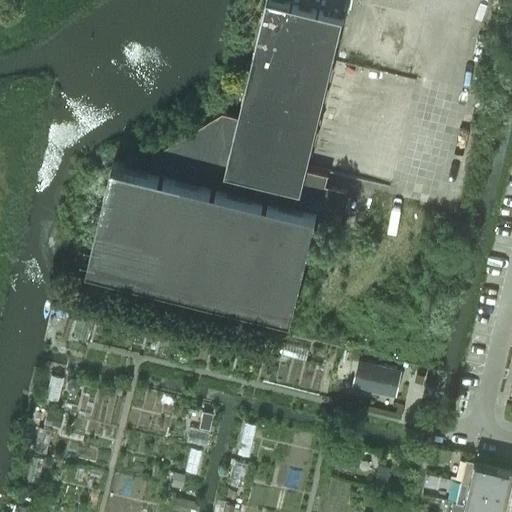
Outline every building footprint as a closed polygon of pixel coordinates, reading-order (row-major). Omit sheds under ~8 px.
[(340,215),(347,188),(325,183),(328,172),(306,166),(333,58),(343,14),(282,0),(265,0),(238,114),(223,110),(153,152),(149,167),(113,158),(87,263),(292,313),(317,209),(340,215)] [(169,314),(147,309),(144,324),(166,328),(169,314)] [(310,354),(283,347),(281,355),(308,361),(310,354)] [(395,393),(401,370),(358,360),(353,384),(395,393)] [(71,377),(66,379),(65,386),(67,391),(73,392),(77,390),(78,386),(78,382),(76,378),(71,377)] [(46,409),(42,423),(59,427),(62,413),(46,409)] [(198,426),(209,428),(213,412),(202,409),(198,426)] [(255,421),(244,418),(237,453),(248,455),(255,421)] [(507,491),(511,469),(511,468),(511,469),(464,458),(464,459),(459,479),(458,479),(458,480),(459,480),(466,482),(466,480),(507,491)] [(393,464),(379,461),(374,481),(388,484),(393,464)] [(174,469),(171,483),(181,486),(184,472),(174,469)] [(502,511),(507,491),(466,480),(466,482),(459,480),(455,501),(502,511)] [(181,511),(197,511),(200,502),(175,495),(171,509),(181,511)] [(224,500),(221,511),(231,511),(234,503),(224,500)] [(501,511),(502,511),(455,501),(453,500),(449,511),(501,511)]
